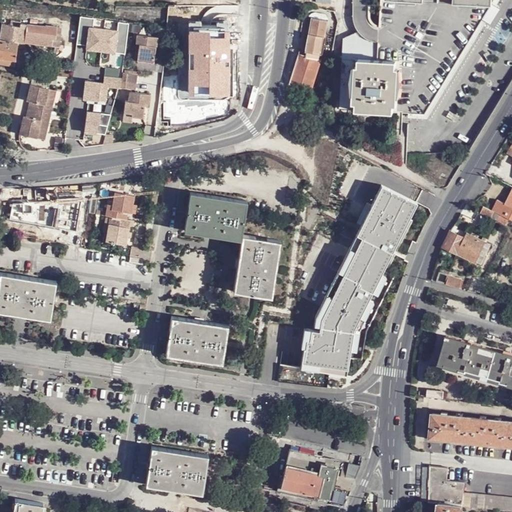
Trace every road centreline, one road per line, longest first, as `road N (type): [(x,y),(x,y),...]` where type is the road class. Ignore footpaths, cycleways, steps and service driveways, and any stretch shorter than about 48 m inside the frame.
road 1 (residential): [(0,485),(98,499),(118,494),(130,472),(144,374)]
road 2 (residential): [(147,153),(251,131),(274,81),(285,0)]
road 3 (residential): [(261,0),(254,91),(243,119),(147,153)]
road 4 (residential): [(144,374),(173,176)]
road 5 (tertiary): [(511,109),(415,279)]
road 6 (residential): [(337,402),(144,374)]
road 7 (unknown): [(272,393),(288,345),(326,333),(353,275)]
road 8 (residential): [(0,174),(147,153)]
road 9 (residential): [(144,374),(0,352)]
